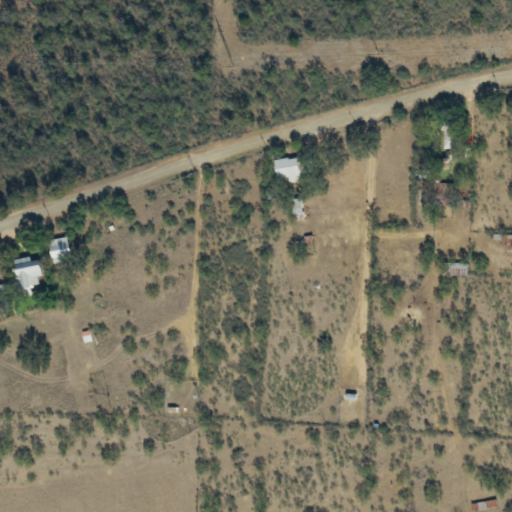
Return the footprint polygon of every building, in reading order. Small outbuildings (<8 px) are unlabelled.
[(464,150),(464,123),(447,123),(447,150),(464,150)] [(315,163),(303,164),(302,157),(278,161),(283,185),(306,181),(304,174),(317,172),(315,163)] [(58,266),(77,262),(72,237),(52,241),(58,266)] [(43,287),(43,278),(47,278),(46,259),(20,260),(22,299),(35,298),(34,287),(43,287)] [(472,277),(472,264),(448,264),(448,277),(472,277)] [(0,287),(0,311),(14,309),(10,285),(0,287)]
